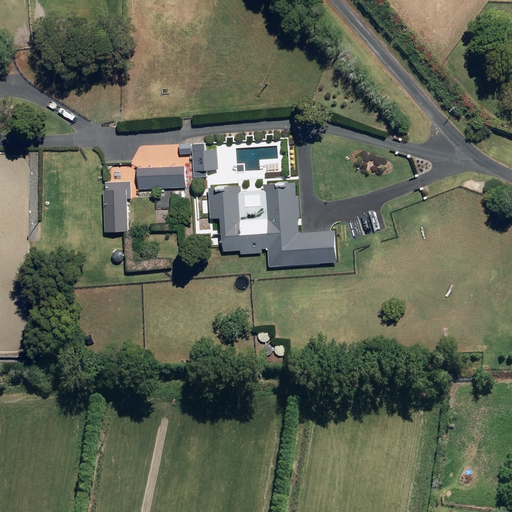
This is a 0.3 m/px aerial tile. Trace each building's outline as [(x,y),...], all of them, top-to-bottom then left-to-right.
[(196,144),(196,152),(196,171),(219,170),(218,151),(207,152),(207,144),(196,144)] [(182,145),(181,154),(193,155),(194,145),(182,145)] [(253,193),(240,193),(240,214),(254,214),(254,234),(287,234),(287,172),(253,172),(253,193)] [(132,173),(131,194),(185,193),(185,173),(132,173)] [(98,248),(119,248),(118,194),(97,194),(98,248)] [(180,241),(183,241),(183,246),(188,246),(188,241),(191,241),(191,225),(181,225),(180,241)]
